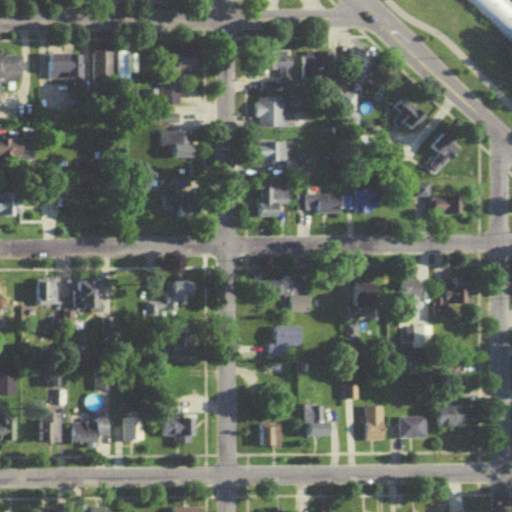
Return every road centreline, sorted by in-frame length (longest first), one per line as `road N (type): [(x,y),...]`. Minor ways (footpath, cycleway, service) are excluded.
road 1 (residential): [(511,246),(0,250)]
road 2 (residential): [(511,473),(0,477)]
road 3 (residential): [(224,511),(221,0)]
road 4 (residential): [(0,23),(373,21)]
road 5 (residential): [(500,511),(500,140)]
road 6 (tertiary): [(511,150),(351,0)]
